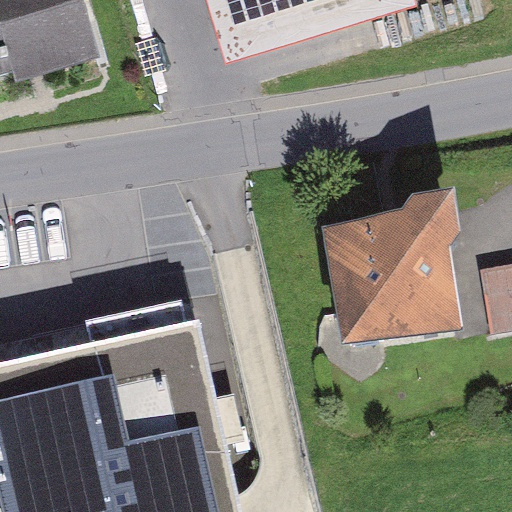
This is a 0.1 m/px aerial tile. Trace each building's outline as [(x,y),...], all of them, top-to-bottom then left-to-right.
[(74,0),(0,0),(0,69),(16,64),(19,73),(90,52),(74,0)] [(413,0),(203,0),(226,73),(417,13),(413,0)] [(417,0),(421,9),(451,0),(417,0)] [(399,213),(327,223),(344,339),(457,322),(446,248),(457,235),(452,191),(411,196),(399,213)] [(511,264),(483,270),(494,335),(511,331),(511,264)] [(235,511),(188,301),(0,344),(0,511),(235,511)]
